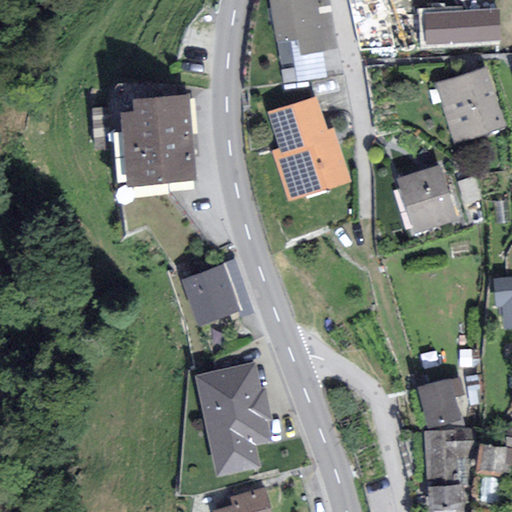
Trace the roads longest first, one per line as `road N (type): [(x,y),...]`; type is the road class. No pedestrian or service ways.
road 1 (tertiary): [(293,360),(256,262),(228,141),(236,0)]
road 2 (residential): [(404,511),(373,398),(325,358),(293,360)]
road 3 (residential): [(366,195),(356,86),(336,0)]
road 4 (track): [(366,195),(369,256),(405,371)]
road 5 (tertiary): [(344,511),(293,360)]
